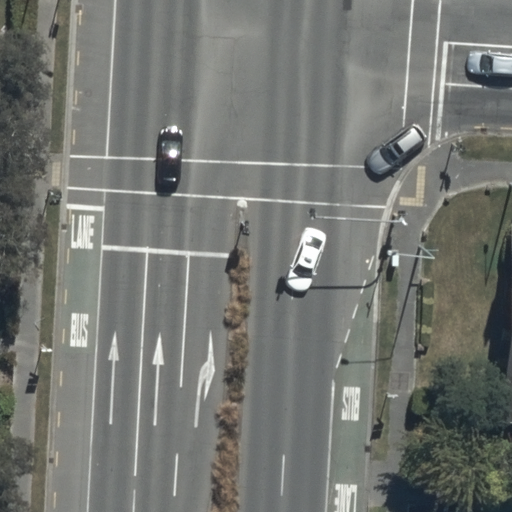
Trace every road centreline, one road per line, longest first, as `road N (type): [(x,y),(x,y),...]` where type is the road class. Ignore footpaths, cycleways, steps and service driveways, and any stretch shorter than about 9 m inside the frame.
road 1 (secondary): [(134,511),(159,30)]
road 2 (secondary): [(307,38),(281,511)]
road 3 (tertiary): [(511,48),(307,38)]
road 4 (tertiary): [(307,38),(159,30)]
